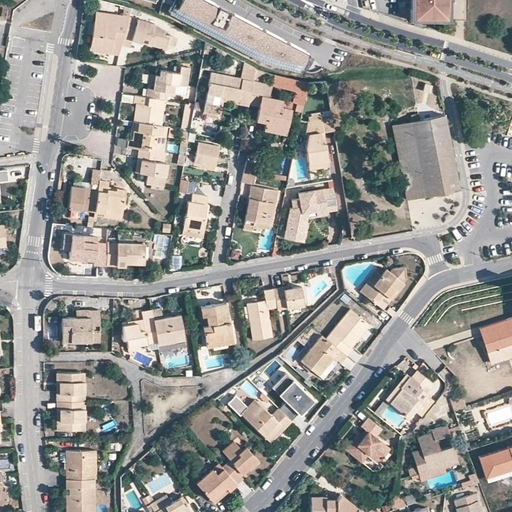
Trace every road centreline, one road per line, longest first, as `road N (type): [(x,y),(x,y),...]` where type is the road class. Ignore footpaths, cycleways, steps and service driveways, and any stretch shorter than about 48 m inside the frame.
road 1 (residential): [(29,283),(141,288),(428,239),(443,279)]
road 2 (residential): [(251,511),(443,279)]
road 3 (residential): [(75,0),(29,283)]
road 4 (residential): [(29,283),(28,440),(37,511)]
road 5 (secondary): [(299,0),(326,18),(511,79)]
road 6 (secondary): [(506,63),(356,16)]
